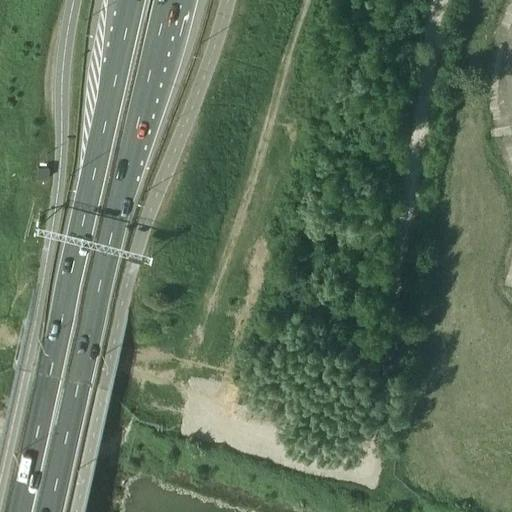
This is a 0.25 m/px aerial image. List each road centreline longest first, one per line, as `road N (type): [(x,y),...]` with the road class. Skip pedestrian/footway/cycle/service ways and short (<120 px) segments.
road 1 (track): [(437,0),(371,441),(350,481),(172,390)]
road 2 (track): [(0,429),(48,459),(109,455),(172,390),(349,262),(385,226),(410,183)]
road 3 (motorway): [(46,511),(169,0)]
road 4 (motorway): [(133,0),(17,511)]
